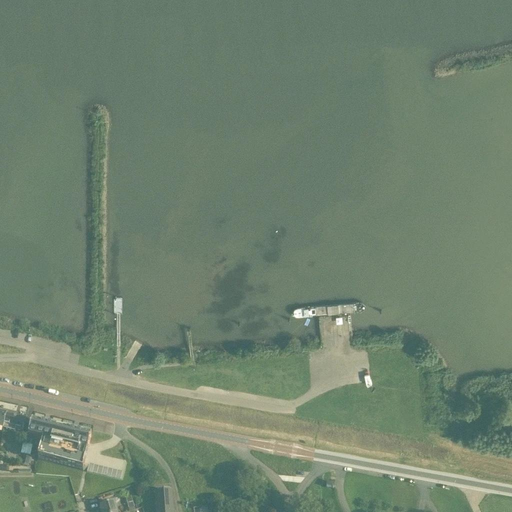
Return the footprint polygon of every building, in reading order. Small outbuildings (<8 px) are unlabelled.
[(297,308),(298,317),(364,311),(363,302),(297,308)] [(6,416),(3,430),(15,432),(15,431),(22,432),(25,420),(6,416)] [(90,442),(91,435),(90,435),(88,435),(86,434),(83,433),(69,430),(66,429),(56,427),(53,426),(40,423),(32,421),(28,436),(29,437),(29,436),(42,440),(40,449),(37,460),(82,471),(85,460),(87,451),(88,447),(90,442)] [(24,439),(21,454),(25,455),(30,456),(33,441),(24,439)] [(173,511),(172,492),(154,494),(155,511),(173,511)] [(128,508),(134,507),(131,499),(126,500),(128,508)] [(100,511),(116,511),(114,503),(100,508),(100,511)]
